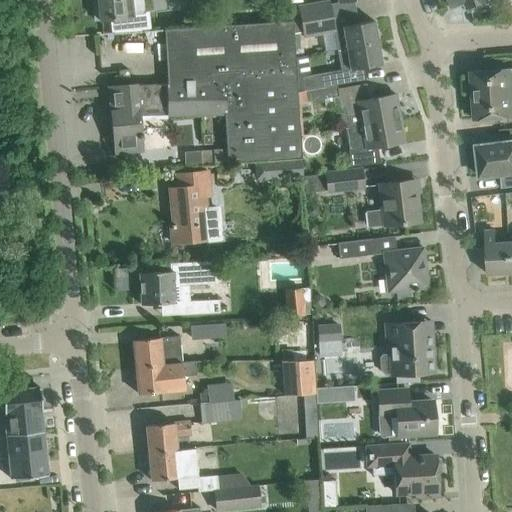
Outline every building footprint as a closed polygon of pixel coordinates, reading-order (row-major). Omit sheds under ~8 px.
[(130,0),(96,0),(99,20),(109,19),(110,32),(149,30),(148,14),(132,15),(130,0)] [(332,16),(329,1),(291,7),(292,21),(292,23),(300,22),(332,16)] [(322,33),(334,31),(335,31),(334,28),(332,16),(300,22),(303,37),(322,33)] [(325,52),(337,50),(377,42),(373,20),(334,28),(335,31),(334,31),(322,33),(325,52)] [(301,158),(297,92),(296,79),(292,23),(292,21),(163,29),(167,84),(137,84),(116,86),(119,111),(110,111),(114,153),(142,151),(138,110),(166,110),(167,115),(224,114),(226,149),(188,151),(189,165),(215,164),(232,163),(253,161),(261,161),(301,158)] [(377,42),(337,50),(341,71),(381,64),(377,42)] [(470,71),(472,95),(511,92),(511,68),(510,69),(510,68),(470,71)] [(128,69),(118,70),(119,80),(129,79),(128,69)] [(304,91),(336,85),(334,72),(296,79),(297,92),(304,91)] [(358,112),(360,124),(361,125),(400,118),(396,94),(368,99),(366,84),(346,87),(337,89),(340,106),(345,105),(346,114),(358,112)] [(511,92),(472,95),(474,119),(511,116),(511,92)] [(361,125),(360,124),(344,127),(348,150),(350,167),(380,162),(377,146),(404,141),(400,118),(361,125)] [(475,158),(478,159),(480,177),(500,174),(501,188),(511,186),(511,140),(476,145),(476,148),(474,149),(475,158)] [(301,158),(261,161),(263,181),(302,178),(301,158)] [(327,190),(327,191),(363,187),(361,169),(325,174),(327,190)] [(219,210),(205,211),(203,186),(209,185),(207,171),(176,174),(178,188),(170,188),(174,224),(171,224),(172,243),(222,239),(219,210)] [(419,221),(414,180),(379,184),(382,209),(365,211),(367,228),(384,226),(419,221)] [(506,202),(506,193),(493,195),(494,204),(506,202)] [(511,273),(509,242),(495,242),(495,230),(484,230),(487,274),(511,273)] [(337,243),(339,259),(375,254),(373,239),(337,243)] [(413,291),(417,290),(417,289),(428,287),(423,247),(383,252),(388,292),(396,291),(396,297),(410,296),(409,290),(413,289),(413,291)] [(171,271),(139,273),(140,305),(161,304),(174,303),(179,303),(179,302),(189,301),(188,285),(188,284),(218,283),(216,259),(171,262),(171,271)] [(309,287),(285,290),(287,317),(303,315),(311,314),(309,287)] [(189,301),(179,302),(179,303),(180,315),(195,314),(219,313),(218,300),(194,301),(189,301)] [(422,335),(421,321),(411,322),(385,324),(386,348),(388,348),(389,354),(382,355),(379,358),(380,371),(383,374),(390,373),(390,375),(434,373),(433,351),(430,351),(429,335),(422,335)] [(208,338),(207,325),(189,326),(190,340),(208,338)] [(330,331),(316,331),(318,357),(341,355),(340,338),(330,338),(330,331)] [(133,340),(135,367),(181,362),(178,336),(133,340)] [(283,395),(303,394),(315,393),(313,359),(280,360),(283,395)] [(181,362),(135,367),(138,394),(158,392),(165,391),(185,389),(183,376),(196,374),(195,361),(181,362)] [(3,412),(41,408),(39,386),(1,390),(3,412)] [(377,391),(379,416),(380,416),(381,434),(385,437),(388,436),(388,444),(408,443),(408,435),(435,433),(435,430),(438,426),(437,419),(434,416),(433,401),(408,403),(407,389),(377,391)] [(319,413),(327,412),(336,407),(334,390),(317,392),(319,413)] [(315,393),(303,394),(304,406),(315,405),(315,393)] [(246,399),(199,403),(201,423),(241,419),(240,408),(247,407),(246,399)] [(3,412),(0,412),(0,434),(42,430),(40,411),(40,410),(41,410),(41,408),(3,412)] [(145,425),(148,453),(176,450),(175,436),(191,434),(189,421),(174,423),(173,423),(145,425)] [(42,430),(0,434),(0,457),(8,457),(44,453),(42,430)] [(370,445),(372,476),(394,474),(395,494),(438,491),(436,474),(441,471),(440,459),(435,457),(435,455),(409,457),(408,443),(388,444),(370,445)] [(197,488),(197,492),(214,490),(218,490),(216,475),(197,477),(194,448),(176,450),(148,453),(151,480),(177,478),(178,489),(197,488)] [(8,457),(10,478),(47,474),(44,453),(8,457)] [(307,482),(308,499),(309,499),(319,498),(318,481),(307,482)] [(248,507),(246,487),(218,490),(214,490),(216,509),(248,507)] [(319,511),(319,503),(309,504),(309,511),(319,511)]
